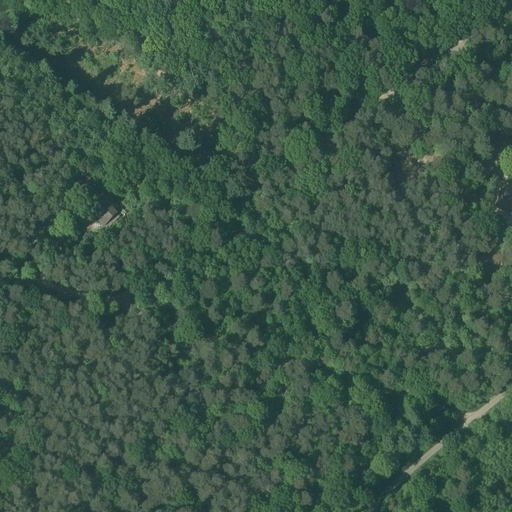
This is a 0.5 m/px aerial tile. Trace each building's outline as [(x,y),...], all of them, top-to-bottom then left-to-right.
[(143,135),(150,127),(143,120),(136,127),(143,135)] [(502,148),(508,143),(507,136),(500,134),(495,139),(496,146),(502,148)] [(511,188),(502,186),(495,208),(506,212),(509,201),(511,192),(511,188)] [(84,210),(104,229),(117,215),(108,207),(113,202),(103,191),(84,210)] [(43,232),(35,224),(29,229),(38,237),(43,232)] [(57,261),(64,254),(56,246),(49,254),(57,261)]
